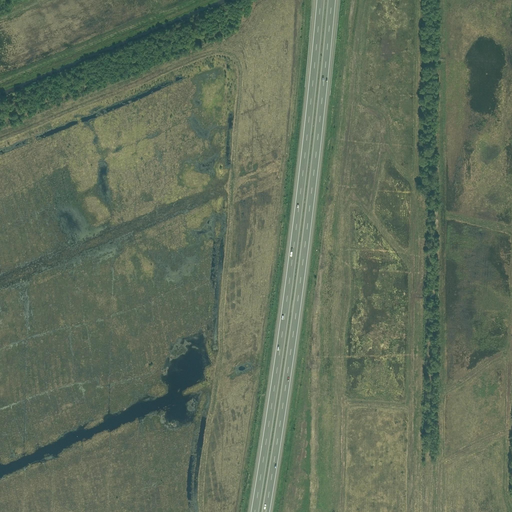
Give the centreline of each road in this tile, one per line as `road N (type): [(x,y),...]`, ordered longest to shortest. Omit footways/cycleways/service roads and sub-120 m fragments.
road 1 (motorway): [(265,511),(332,0)]
road 2 (motorway): [(320,0),(254,511)]
road 3 (track): [(0,88),(211,0)]
